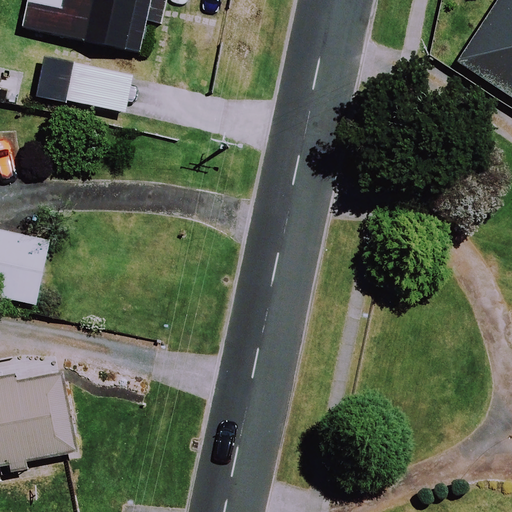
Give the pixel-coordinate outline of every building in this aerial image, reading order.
[(142,57),(154,0),(28,0),(21,31),(142,57)] [(511,0),(504,0),(462,67),(511,98),(511,0)] [(143,80),(73,64),(62,109),(133,125),(143,80)] [(44,252),(0,241),(0,303),(30,311),(44,252)] [(8,376),(0,376),(0,468),(85,457),(73,375),(59,377),(58,374),(24,379),(23,374),(8,376)]
